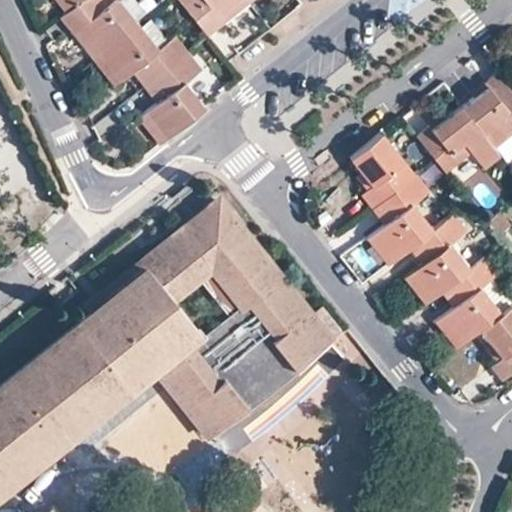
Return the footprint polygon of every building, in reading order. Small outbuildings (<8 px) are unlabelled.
[(70,8),(64,0),(53,0),(64,13),(70,8)] [(79,0),(70,8),(64,13),(98,55),(137,24),(118,0),(79,0)] [(178,0),(201,29),(238,0),(178,0)] [(206,36),(249,3),(246,0),(238,0),(201,29),(206,36)] [(98,55),(64,13),(58,18),(91,61),(98,55)] [(156,48),(137,24),(98,55),(118,80),(129,71),(142,87),(186,51),(173,35),(156,48)] [(186,51),(142,87),(154,102),(143,111),(165,138),(204,107),(183,81),(199,68),(186,51)] [(118,80),(98,55),(91,61),(111,86),(118,80)] [(497,70),(483,81),(486,86),(471,98),(459,107),(491,147),(505,138),(510,145),(511,143),(511,118),(510,116),(511,114),(511,87),(509,85),(497,70)] [(467,93),(471,98),(486,86),(483,81),(467,93)] [(459,107),(444,118),(430,129),(426,125),(425,126),(414,136),(433,159),(436,163),(448,153),(456,163),(468,153),(482,169),(499,157),(498,155),(491,147),(459,107)] [(158,144),(165,138),(143,111),(137,116),(158,144)] [(441,114),(426,125),(430,129),(444,118),(441,114)] [(380,133),(348,159),(356,170),(369,187),(363,192),(359,196),(370,208),(412,174),(380,133)] [(505,138),(491,147),(498,155),(510,145),(505,138)] [(448,153),(436,163),(444,172),(456,163),(448,153)] [(369,187),(356,170),(351,174),(363,192),(369,187)] [(414,173),(412,174),(370,208),(383,224),(366,238),(386,264),(407,247),(431,229),(410,205),(428,190),(414,173)] [(217,193),(187,218),(130,263),(135,265),(150,256),(180,288),(208,266),(236,300),(250,316),(257,309),(283,339),(279,343),(296,364),(331,337),(217,193)] [(463,229),(450,214),(431,229),(407,247),(418,264),(401,278),(423,305),(439,292),(467,269),(446,241),(463,229)] [(0,490),(154,368),(183,346),(196,337),(208,329),(205,324),(180,288),(150,256),(135,265),(0,375),(0,490)] [(481,258),(467,269),(439,292),(450,308),(433,321),(453,348),(477,329),(498,312),(477,286),(494,273),(481,258)] [(236,300),(205,324),(208,329),(196,337),(224,367),(251,398),(296,364),(279,343),(283,339),(257,309),(250,316),(236,300)] [(511,369),(511,307),(509,304),(498,312),(477,329),(487,342),(499,357),(493,362),(488,365),(499,379),(511,369)] [(499,357),(487,342),(482,346),(493,362),(499,357)] [(183,346),(154,368),(208,433),(251,398),(224,367),(211,379),(193,357),(183,346)]
